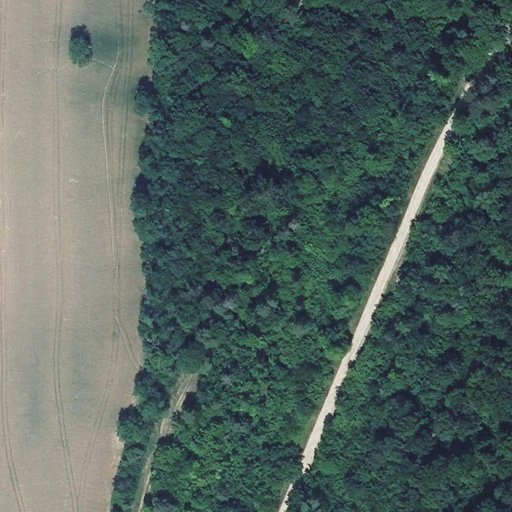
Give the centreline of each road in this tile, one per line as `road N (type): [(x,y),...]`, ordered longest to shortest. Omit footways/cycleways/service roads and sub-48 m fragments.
road 1 (track): [(511,18),(470,85),(397,241),(283,511)]
road 2 (track): [(145,511),(197,352),(252,262),(289,169),(308,0)]
road 3 (track): [(386,511),(397,241)]
